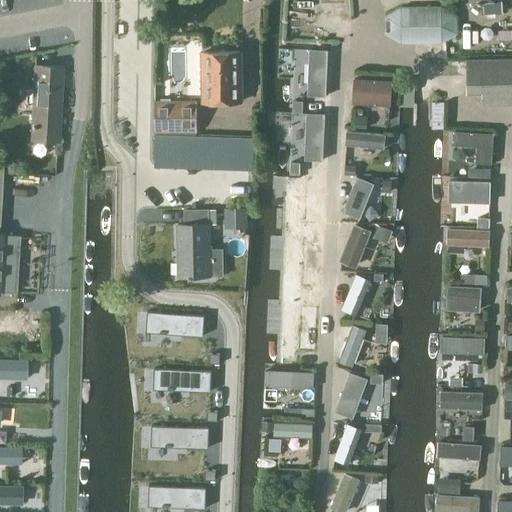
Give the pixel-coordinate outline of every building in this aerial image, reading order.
[(402,42),(441,42),(457,33),(457,17),(442,8),(403,8),(388,16),(388,34),(402,42)] [(329,47),(310,46),(308,93),(327,94),(329,47)] [(241,101),(241,51),(205,51),(204,100),(241,101)] [(511,57),(468,58),(468,90),(485,90),(485,104),(511,103),(511,57)] [(59,140),(64,65),(36,63),(31,139),(59,140)] [(391,99),(393,73),(355,71),(354,96),(391,99)] [(304,98),(294,98),(293,110),(304,111),(304,98)] [(195,129),(195,101),(156,101),(156,129),(195,129)] [(307,110),(306,157),(324,158),(326,111),(307,110)] [(367,128),(368,115),(357,114),(356,127),(367,128)] [(493,157),(495,126),(456,124),(455,138),(478,139),(477,156),(493,157)] [(157,162),(256,165),(257,136),(158,133),(157,162)] [(20,232),(3,231),(0,231),(0,209),(3,159),(0,158),(0,290),(17,292),(19,261),(20,232)] [(301,160),(291,160),(291,172),(301,172),(301,160)] [(482,167),(482,177),(482,178),(491,178),(491,168),(482,167)] [(360,176),(361,168),(347,168),(347,176),(360,176)] [(356,218),(370,182),(358,177),(343,213),(356,218)] [(391,192),(392,179),(384,179),(382,192),(391,192)] [(451,180),(451,200),(490,201),(491,201),(492,180),(451,179),(451,180)] [(247,206),(225,207),(225,226),(247,225),(247,206)] [(186,222),(179,222),(180,275),(190,274),(190,287),(210,287),(210,274),(209,222),(217,222),(217,208),(186,209),(186,222)] [(353,221),(338,260),(356,267),(371,228),(353,221)] [(379,239),(384,227),(375,223),(371,235),(379,239)] [(450,226),(449,241),(490,244),(492,229),(450,226)] [(462,273),(462,284),(487,284),(487,274),(462,273)] [(449,285),(447,309),(481,311),(482,287),(449,285)] [(0,323),(28,325),(29,312),(0,310),(0,323)] [(148,311),(147,332),(203,336),(205,315),(148,311)] [(485,331),(486,317),(476,317),(476,330),(485,331)] [(388,335),(388,323),(376,322),(375,334),(388,335)] [(443,335),(443,351),(486,352),(486,337),(443,335)] [(220,353),(209,353),(209,363),(220,363),(220,353)] [(14,359),(0,358),(0,376),(13,376),(14,359)] [(484,372),(484,363),(469,362),(468,372),(484,372)] [(155,368),(154,389),(211,391),(212,370),(155,368)] [(350,374),(337,410),(353,416),(367,377),(351,371),(350,374)] [(384,373),(372,372),(371,382),(383,383),(384,373)] [(443,390),(442,408),(484,410),(484,409),(484,392),(443,390)] [(302,408),(302,419),(315,419),(315,408),(302,408)] [(218,411),(207,411),(207,421),(218,421),(218,411)] [(273,431),(273,421),(262,421),(262,431),(273,431)] [(363,428),(348,422),(335,458),(350,463),(363,428)] [(370,423),(370,431),(382,431),(382,423),(370,423)] [(152,425),(151,446),(209,448),(209,427),(152,425)] [(474,440),(475,426),(464,425),(463,439),(474,440)] [(441,441),(440,456),(482,459),(483,444),(441,441)] [(0,443),(0,459),(21,460),(21,444),(0,443)] [(511,464),(511,445),(502,445),(501,464),(511,464)] [(216,470),(206,469),(205,479),(216,479),(216,470)] [(379,483),(379,473),(366,473),(366,483),(379,483)] [(451,478),(450,493),(460,494),(461,478),(451,478)] [(0,485),(0,502),(13,503),(13,486),(0,485)] [(150,485),(149,506),(206,508),(207,487),(150,485)] [(438,493),(436,510),(438,510),(458,511),(479,511),(481,496),(438,493)] [(511,511),(511,500),(499,499),(498,499),(497,511),(511,511)]
